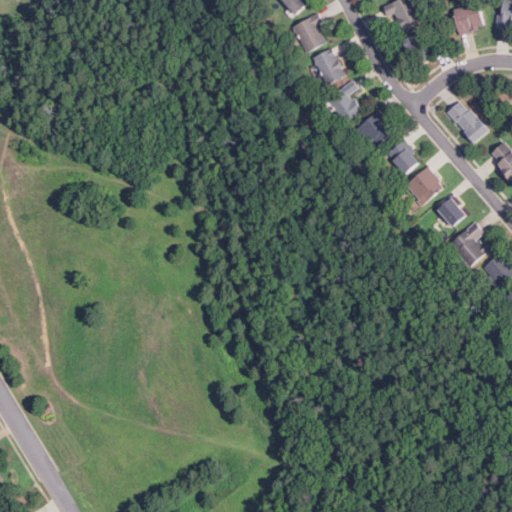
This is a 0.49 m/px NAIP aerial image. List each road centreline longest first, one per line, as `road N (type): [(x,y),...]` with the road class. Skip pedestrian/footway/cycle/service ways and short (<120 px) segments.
road 1 (residential): [(346,0),(401,88),(511,218)]
road 2 (residential): [(71,511),(0,396)]
